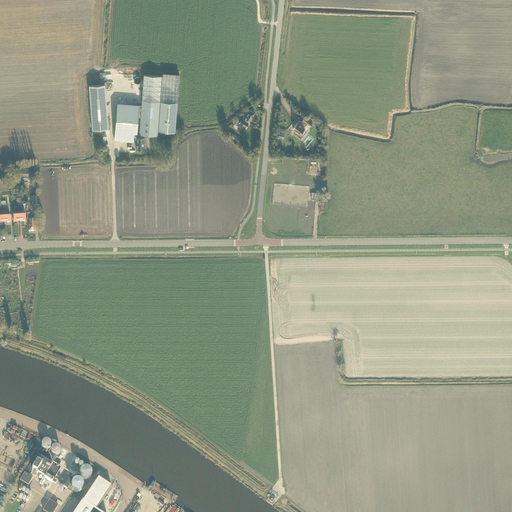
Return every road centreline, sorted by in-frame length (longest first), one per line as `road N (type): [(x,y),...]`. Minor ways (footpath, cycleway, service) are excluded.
road 1 (tertiary): [(0,247),(258,241)]
road 2 (tertiary): [(258,241),(511,240)]
road 3 (track): [(265,241),(278,491)]
road 4 (tertiary): [(258,241),(281,0)]
road 5 (unclassified): [(120,511),(136,488),(73,446),(0,414)]
